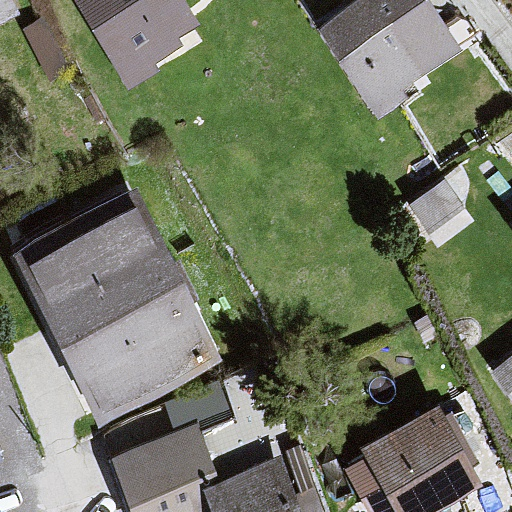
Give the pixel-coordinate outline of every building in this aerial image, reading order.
[(11,0),(0,0),(0,18),(17,11),(11,0)] [(186,0),(71,0),(120,86),(207,38),(186,0)] [(421,0),(342,0),(310,21),(367,107),(454,50),(421,0)] [(133,194),(10,256),(92,419),(216,357),(133,194)] [(511,348),(484,370),(511,406),(511,348)] [(433,398),(356,441),(396,511),(419,511),(479,479),(433,398)] [(191,423),(98,455),(117,511),(205,511),(196,485),(211,479),(191,423)] [(211,479),(196,485),(205,511),(295,511),(277,457),(211,479)]
